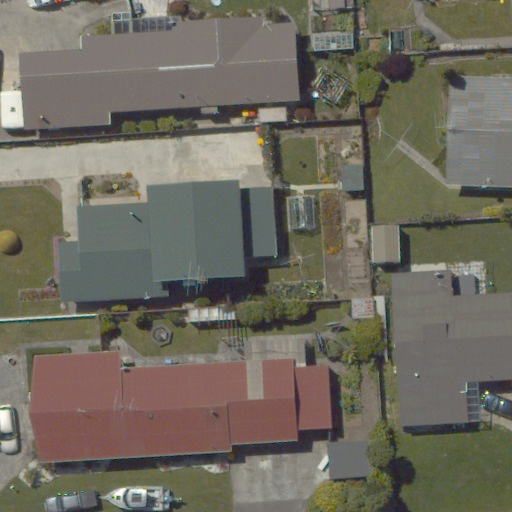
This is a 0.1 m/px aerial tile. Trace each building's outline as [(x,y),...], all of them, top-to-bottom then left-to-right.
[(133,31),(22,38),(27,125),(118,120),(117,102),(249,94),(250,122),(304,119),(297,4),(132,13),(133,31)] [(511,63),(455,60),(448,174),(511,177),(511,63)] [(56,261),(57,295),(214,292),(213,267),(249,267),(248,255),(283,254),(282,183),(240,184),(239,165),(151,167),(152,195),(136,195),(135,175),(75,176),(76,229),(46,230),(47,262),(56,261)] [(450,259),(395,263),(405,418),(464,415),(462,370),(511,367),(511,281),(451,285),(450,259)] [(126,341),(29,344),(33,453),(233,445),(233,435),(299,433),(299,422),(345,420),(343,369),(328,370),(327,355),(291,356),(291,348),(127,354),(126,341)]
